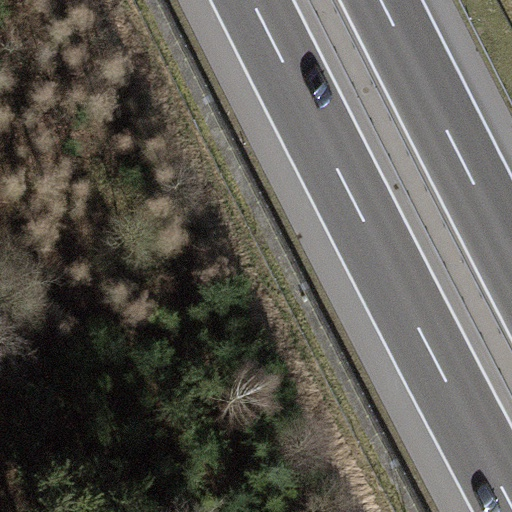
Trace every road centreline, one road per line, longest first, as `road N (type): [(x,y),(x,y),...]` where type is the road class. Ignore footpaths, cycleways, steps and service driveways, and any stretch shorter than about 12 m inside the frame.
road 1 (motorway): [(248,0),(509,511)]
road 2 (motorway): [(511,254),(383,0)]
